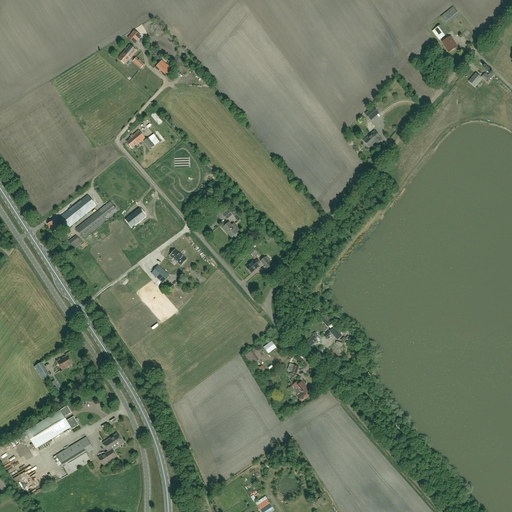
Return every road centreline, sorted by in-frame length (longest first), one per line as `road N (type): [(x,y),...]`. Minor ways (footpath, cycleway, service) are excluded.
road 1 (unclassified): [(442,511),(265,309),(279,279),(474,52)]
road 2 (primary): [(167,511),(136,402),(0,187)]
road 3 (unclassified): [(147,511),(140,444),(124,410),(0,207)]
road 4 (unknown): [(76,308),(191,224)]
